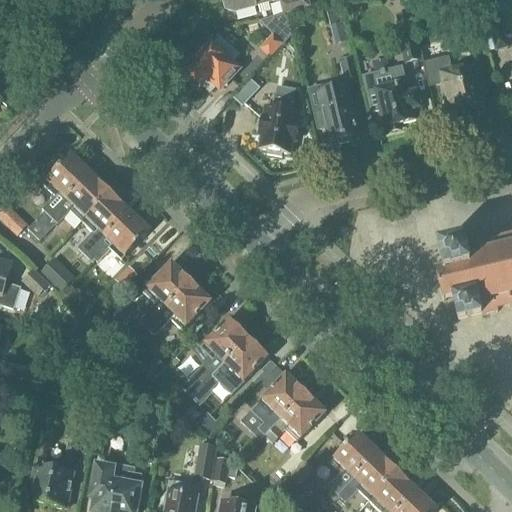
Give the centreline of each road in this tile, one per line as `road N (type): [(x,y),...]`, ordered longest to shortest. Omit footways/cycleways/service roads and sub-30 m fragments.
road 1 (residential): [(511,490),(265,244)]
road 2 (residential): [(265,244),(312,197),(511,150)]
road 3 (residential): [(265,244),(85,76)]
road 4 (residential): [(0,166),(85,76)]
